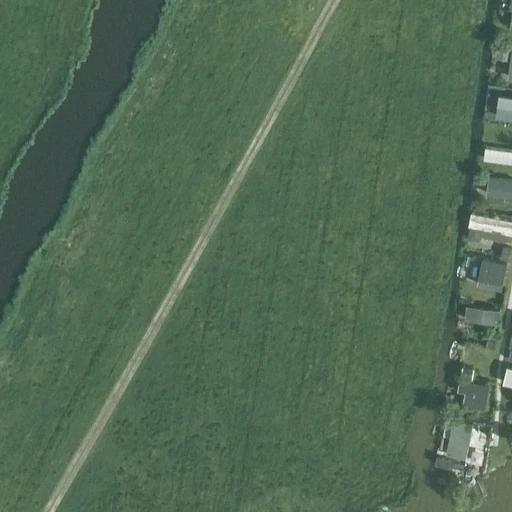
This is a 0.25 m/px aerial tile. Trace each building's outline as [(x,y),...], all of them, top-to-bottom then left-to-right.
[(511,94),(501,93),(498,115),(511,116),(511,94)] [(511,160),(511,146),(485,144),(484,155),(496,156),(495,159),(511,160)] [(511,195),(511,177),(494,174),(491,192),(511,195)] [(511,230),(511,218),(475,211),(473,223),(511,230)] [(507,285),(509,258),(483,255),(480,283),(507,285)] [(501,321),(503,308),(470,304),(468,317),(501,321)] [(488,406),(491,385),(464,381),(461,402),(488,406)] [(468,459),(474,431),(467,430),(469,422),(455,419),(448,455),(468,459)]
